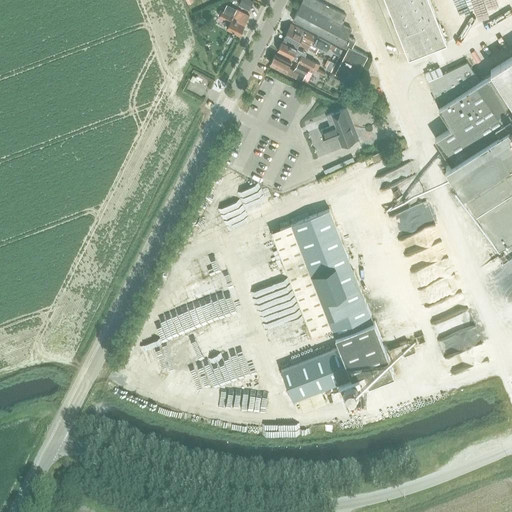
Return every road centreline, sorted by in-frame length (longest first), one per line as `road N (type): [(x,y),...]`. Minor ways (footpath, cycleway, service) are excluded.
road 1 (tertiary): [(59,437),(280,0)]
road 2 (unclassified): [(59,437),(239,505),(310,508),(377,496)]
road 3 (residential): [(377,496),(511,446)]
road 4 (unknown): [(393,82),(511,16)]
